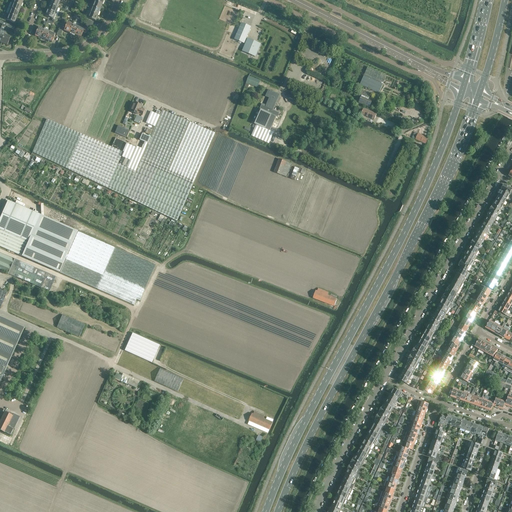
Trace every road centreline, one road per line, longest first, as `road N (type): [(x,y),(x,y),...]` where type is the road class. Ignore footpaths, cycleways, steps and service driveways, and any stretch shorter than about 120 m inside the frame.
road 1 (primary): [(463,86),(417,205),(264,511)]
road 2 (primary): [(277,511),(479,93)]
road 3 (track): [(50,511),(134,309),(172,257),(185,251),(329,306)]
road 4 (unclassified): [(260,432),(0,312)]
road 5 (tertiary): [(384,376),(497,175)]
road 6 (track): [(222,132),(99,78),(104,55),(95,43)]
road 7 (tertiary): [(463,86),(314,10)]
road 8 (tertiary): [(314,511),(384,376)]
road 9 (track): [(134,309),(0,249)]
road 10 (residential): [(21,55),(62,53),(94,40),(118,0)]
